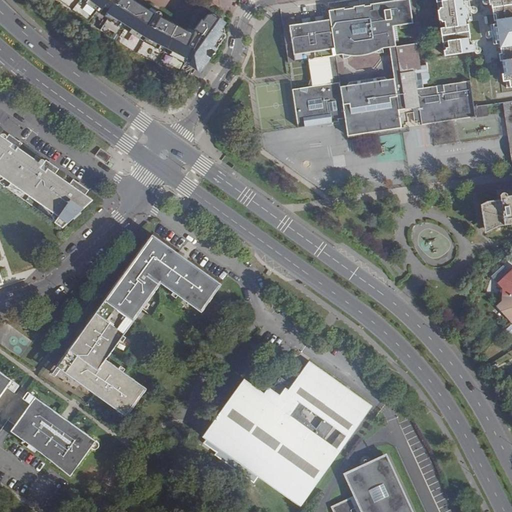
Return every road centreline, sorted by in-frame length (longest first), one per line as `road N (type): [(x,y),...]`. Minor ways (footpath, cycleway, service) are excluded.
road 1 (primary): [(166,167),(403,345),(468,430),(506,511)]
road 2 (primary): [(511,466),(471,389),(396,302),(180,146)]
road 3 (primary): [(172,139),(0,7)]
road 4 (residential): [(0,302),(42,287),(149,181)]
road 5 (primary): [(0,51),(150,156)]
road 6 (residential): [(272,0),(245,19),(234,59),(172,139)]
